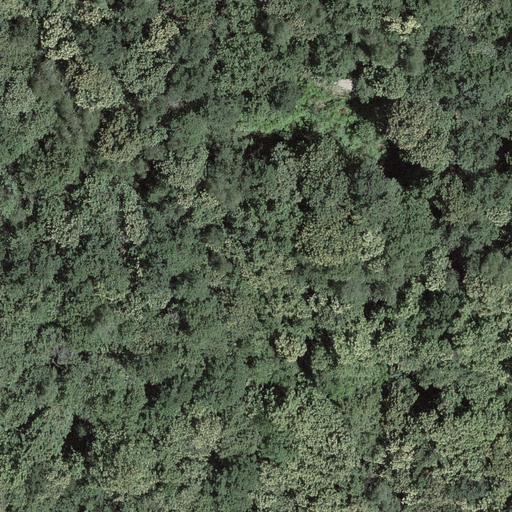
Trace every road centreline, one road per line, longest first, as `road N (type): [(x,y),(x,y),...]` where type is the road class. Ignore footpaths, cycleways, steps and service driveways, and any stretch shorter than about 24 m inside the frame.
road 1 (track): [(0,441),(96,436),(139,403),(206,395),(250,367),(272,360),(352,367),(380,344),(511,382)]
road 2 (track): [(511,136),(412,92),(332,82),(249,34),(132,0)]
